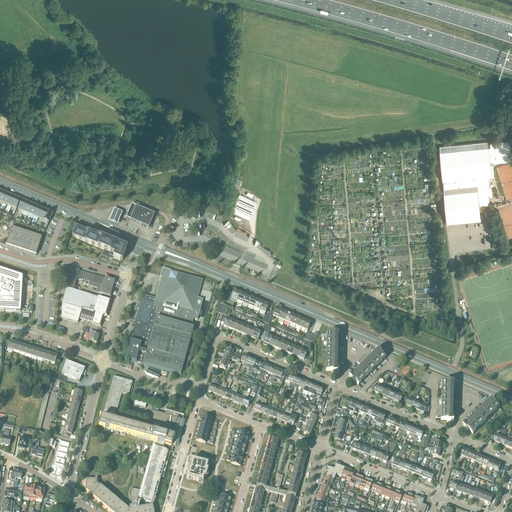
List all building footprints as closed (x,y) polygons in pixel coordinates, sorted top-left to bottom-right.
[(511,160),(510,140),(490,142),(490,143),(488,143),(488,142),(439,146),(447,225),(481,221),(480,211),(483,211),(483,205),(489,205),(488,188),(489,187),(488,187),(487,185),(491,184),(493,183),(492,180),(494,180),(493,165),(500,163),(500,162),(511,160)] [(11,196),(6,194),(2,203),(7,205),(11,196)] [(257,202),(239,194),(231,212),(249,220),(250,217),(247,215),(253,204),(256,205),(257,202)] [(15,198),(11,196),(7,205),(12,207),(15,198)] [(20,200),(15,198),(12,207),(16,209),(20,200)] [(27,203),(22,201),(18,210),(23,212),(27,203)] [(32,205),(27,203),(23,212),(28,214),(32,205)] [(37,207),(32,205),(28,214),(33,216),(37,207)] [(154,215),(131,205),(125,219),(142,226),(145,227),(146,228),(146,227),(148,228),(150,225),(152,222),(151,222),(154,215)] [(42,210),(37,207),(33,216),(38,218),(42,210)] [(47,212),(42,210),(38,218),(43,220),(47,212)] [(108,222),(117,227),(123,214),(113,210),(108,222)] [(52,214),(47,212),(43,220),(48,223),(52,214)] [(75,229),(73,233),(72,235),(75,237),(75,238),(79,240),(79,238),(82,239),(81,241),(85,242),(86,241),(88,242),(88,243),(91,245),(92,244),(95,245),(94,246),(98,248),(98,246),(101,247),(100,249),(104,250),(102,255),(108,258),(109,257),(120,261),(121,258),(123,259),(126,252),(124,251),(126,248),(119,245),(112,242),(111,244),(76,229),(77,227),(74,226),(73,228),(75,229)] [(15,231),(10,245),(35,253),(40,239),(16,231),(15,231)] [(493,246),(493,250),(500,248),(502,248),(501,241),(492,242),(492,245),(496,244),(496,246),(493,246)] [(74,290),(79,271),(66,267),(64,268),(63,287),(74,290)] [(162,277),(156,298),(151,316),(191,327),(193,319),(197,320),(203,299),(197,298),(202,280),(170,272),(171,270),(163,268),(160,276),(162,277)] [(0,269),(0,310),(20,312),(22,277),(0,269)] [(114,281),(92,275),(89,286),(97,289),(96,292),(110,296),(114,281)] [(110,301),(67,288),(62,305),(61,318),(77,323),(79,318),(93,323),(92,325),(99,327),(102,318),(106,316),(105,315),(110,301)] [(228,297),(237,301),(240,293),(238,292),(238,291),(235,289),(235,291),(234,290),(233,294),(229,293),(228,297)] [(237,301),(242,303),(246,295),(242,294),(243,293),(241,292),(240,293),(237,301)] [(140,302),(139,302),(138,309),(140,310),(131,341),(130,341),(125,359),(143,364),(143,365),(180,375),(182,371),(186,372),(189,361),(190,362),(195,345),(193,344),(196,334),(192,332),(194,328),(191,327),(151,316),(156,298),(143,295),(141,303),(140,302)] [(246,295),(242,303),(248,305),(251,298),(246,295)] [(251,298),(248,305),(254,308),(257,300),(251,298)] [(257,300),(254,308),(259,310),(263,303),(257,300)] [(263,303),(259,310),(265,313),(269,305),(263,303)] [(278,318),(282,311),(276,308),(273,316),(278,318)] [(284,321),(287,313),(282,311),(278,318),(284,321)] [(290,323),(293,316),(287,313),(284,321),(290,323)] [(295,326),(299,318),(293,316),(290,323),(295,326)] [(223,326),(229,328),(232,321),(226,318),(223,326)] [(301,328),(304,320),(299,318),(295,326),(301,328)] [(311,323),(304,320),(301,328),(307,331),(311,323)] [(238,323),(232,321),(229,328),(234,331),(238,323)] [(234,331),(240,333),(243,325),(238,323),(234,331)] [(240,333),(246,336),(249,328),(243,325),(240,333)] [(249,328),(246,336),(252,338),(255,330),(249,328)] [(255,330),(252,338),(258,341),(261,333),(255,330)] [(96,344),(99,336),(97,336),(97,333),(90,331),(86,342),(92,343),(92,342),(96,344)] [(332,372),(332,374),(338,374),(338,367),(336,367),(337,335),(338,335),(338,334),(326,334),(326,335),(327,335),(326,371),(325,371),(325,372),(332,372)] [(266,346),(267,344),(269,345),(272,338),(266,335),(263,343),(264,343),(263,345),(266,346)] [(275,348),(278,340),(272,338),(269,345),(275,348)] [(284,343),(278,340),(275,348),(281,350),(284,343)] [(13,350),(16,343),(10,341),(7,349),(13,350)] [(22,344),(16,343),(13,350),(19,352),(22,344)] [(286,353),(290,345),(284,343),(281,350),(286,353)] [(28,346),(22,344),(19,352),(25,354),(28,346)] [(295,347),(290,345),(286,353),(292,355),(295,347)] [(31,356),(34,348),(28,346),(25,354),(31,356)] [(226,352),(225,354),(238,360),(241,354),(237,352),(236,354),(233,353),(233,351),(225,347),(224,350),(226,352)] [(292,355),(298,358),(301,350),(295,347),(292,355)] [(37,358),(40,350),(34,348),(31,356),(37,358)] [(46,352),(40,350),(37,358),(43,360),(46,352)] [(307,352),(301,350),(298,358),(304,360),(307,352)] [(353,373),(348,379),(352,383),(353,381),(358,386),(358,385),(384,359),(384,360),(385,359),(376,351),(377,352),(354,374),(353,373)] [(49,362),(52,354),(46,352),(43,360),(49,362)] [(52,354),(49,362),(55,363),(58,356),(52,354)] [(225,354),(222,359),(229,362),(230,359),(236,362),(235,365),(237,366),(239,363),(239,361),(237,360),(237,359),(238,360),(225,354)] [(246,368),(246,367),(250,358),(244,356),(241,363),(244,365),(243,367),(246,368)] [(248,372),(250,373),(253,367),(256,360),(250,358),(246,367),(249,368),(248,372)] [(229,362),(222,359),(219,367),(225,370),(227,365),(230,366),(231,363),(229,362)] [(258,361),(256,360),(253,367),(250,373),(252,374),(255,368),(259,369),(261,363),(262,362),(258,360),(258,361)] [(63,370),(61,375),(67,377),(79,382),(81,377),(85,369),(66,361),(63,369),(63,370)] [(259,369),(262,370),(259,377),(261,378),(260,380),(261,380),(264,371),(267,365),(261,363),(259,369)] [(267,372),(269,374),(272,367),(267,365),(264,371),(261,380),(263,381),(265,376),(267,372)] [(272,382),(275,376),(278,370),(272,367),(269,374),(272,375),(271,379),(269,383),(271,384),(272,382)] [(275,383),(276,379),(280,381),(279,382),(282,383),(283,379),(281,378),(283,372),(278,370),(275,376),(272,382),(275,383)] [(287,381),(290,382),(289,386),(288,389),(290,390),(296,377),(290,375),(289,377),(287,376),(285,380),(287,381)] [(179,415),(180,412),(166,408),(165,411),(166,411),(165,414),(152,410),(146,430),(114,421),(121,394),(129,396),(133,382),(114,376),(102,417),(101,417),(98,426),(157,442),(156,448),(153,447),(146,474),(147,474),(140,500),(152,503),(159,477),(163,478),(170,452),(172,453),(174,447),(178,445),(185,420),(183,419),(182,420),(178,418),(179,415)] [(292,391),(295,385),(298,386),(301,380),(296,377),(290,390),(288,394),(290,395),(292,391)] [(301,380),(298,386),(301,387),(300,390),(299,394),(301,395),(302,392),(304,388),(306,382),(301,380)] [(220,396),(224,384),(225,382),(223,381),(221,385),(219,389),(216,388),(214,394),(220,396)] [(214,394),(216,388),(218,385),(212,382),(211,385),(208,392),(214,394)] [(304,388),(302,392),(308,394),(310,391),(309,391),(312,383),(309,382),(309,383),(306,382),(304,388)] [(310,398),(312,399),(318,387),(316,386),(316,385),(312,383),(309,391),(310,391),(308,394),(311,395),(310,398)] [(375,393),(381,395),(385,386),(377,383),(376,383),(370,389),(371,389),(374,390),(373,391),(375,392),(375,393)] [(440,420),(440,421),(447,421),(447,423),(452,423),(453,416),(451,416),(452,384),(453,384),(453,383),(441,383),(442,383),(441,420),(440,420)] [(385,386),(381,395),(383,396),(383,397),(387,399),(391,389),(385,386)] [(228,390),(227,393),(225,398),(231,401),(236,388),(233,387),(232,390),(231,391),(228,390)] [(310,404),(313,405),(317,396),(320,397),(323,389),(324,388),(320,387),(318,387),(312,399),(310,404)] [(27,388),(25,396),(33,398),(37,398),(39,391),(27,388)] [(391,389),(387,399),(391,401),(391,399),(393,400),(396,394),(397,391),(391,389)] [(74,390),(73,396),(81,398),(82,392),(74,390)] [(239,397),(236,403),(242,405),(247,393),(244,392),(243,395),(242,395),(241,398),(239,397)] [(249,394),(247,393),(242,405),(248,407),(250,402),(247,400),(248,398),(248,397),(249,394)] [(402,396),(396,394),(393,400),(399,403),(402,396)] [(81,398),(73,396),(71,402),(79,404),(81,398)] [(417,410),(420,404),(417,403),(419,397),(417,396),(415,399),(414,401),(411,408),(417,410)] [(411,408),(414,401),(406,398),(404,402),(407,403),(405,405),(411,408)] [(348,411),(350,408),(349,408),(352,402),(346,399),(344,405),(344,406),(342,411),(344,412),(347,414),(348,411)] [(499,408),(500,408),(491,399),(491,400),(492,401),(469,423),(468,422),(463,427),(467,431),(468,430),(473,435),(473,434),(487,420),(486,420),(490,416),(491,416),(497,410),(496,409),(498,407),(499,408)] [(79,404),(71,402),(70,408),(78,410),(79,404)] [(254,410),(259,412),(262,406),(263,404),(263,403),(261,402),(260,403),(257,402),(256,404),(254,410)] [(349,408),(350,408),(348,411),(354,413),(355,410),(358,404),(352,402),(349,408)] [(267,409),(265,414),(271,417),(273,411),(276,404),(273,403),(272,407),(268,406),(267,409)] [(278,405),(276,404),(273,411),(271,417),(276,419),(278,413),(279,410),(276,409),(278,405)] [(351,419),(352,420),(353,419),(355,417),(357,414),(356,414),(358,411),(360,413),(363,406),(358,404),(355,410),(354,413),(352,416),(351,419)] [(420,404),(417,410),(424,413),(426,407),(420,404)] [(363,406),(360,413),(363,414),(362,416),(361,420),(363,421),(365,417),(366,415),(369,409),(367,408),(367,407),(364,405),(363,406)] [(27,408),(24,420),(32,421),(35,410),(32,409),(27,408)] [(78,410),(70,408),(68,414),(76,416),(78,410)] [(282,421),(287,409),(284,408),(283,411),(279,410),(278,413),(276,419),(282,421)] [(287,423),(291,414),(288,412),(289,410),(287,409),(282,421),(284,422),(284,423),(287,424),(287,423)] [(374,411),(369,409),(366,415),(365,417),(368,418),(369,416),(371,417),(374,411)] [(380,413),(374,411),(371,417),(375,419),(373,421),(372,424),(375,425),(376,423),(377,420),(380,413)] [(306,420),(308,421),(315,423),(317,418),(315,417),(315,415),(312,413),(309,419),(307,418),(306,420)] [(377,420),(376,423),(383,426),(386,420),(384,419),(386,415),(382,413),(382,414),(380,413),(377,420)] [(76,416),(68,414),(67,420),(75,423),(76,416)] [(296,416),(291,414),(287,423),(293,426),(295,420),(296,418),(297,416),(296,416)] [(390,425),(389,429),(391,430),(393,426),(396,420),(394,420),(394,418),(391,417),(390,419),(388,418),(386,423),(390,425)] [(75,423),(67,420),(65,426),(73,429),(75,423)] [(338,424),(337,427),(344,429),(346,430),(347,427),(345,426),(346,421),(342,420),(341,421),(339,420),(339,421),(338,421),(337,424),(338,424)] [(396,428),(399,429),(401,423),(396,420),(393,426),(391,430),(391,432),(393,433),(395,430),(396,428)] [(312,429),(315,423),(308,421),(307,424),(299,421),(298,423),(312,429)] [(400,440),(402,437),(403,434),(404,431),(407,425),(405,424),(406,423),(402,421),(401,423),(399,429),(398,432),(400,433),(398,439),(400,440)] [(312,429),(298,423),(296,429),(300,431),(301,428),(305,429),(304,432),(310,435),(312,429)] [(404,431),(403,434),(406,435),(407,432),(410,433),(410,434),(412,427),(413,426),(409,424),(409,425),(409,426),(407,425),(404,431)] [(73,429),(65,426),(64,433),(62,432),(61,435),(69,437),(70,434),(72,435),(73,429)] [(342,435),(344,429),(337,427),(336,429),(335,429),(334,432),(335,433),(342,435)] [(410,441),(413,442),(415,436),(418,430),(412,427),(410,434),(410,433),(408,436),(411,437),(410,441)] [(9,446),(11,439),(8,438),(9,431),(3,430),(3,433),(6,434),(5,438),(2,437),(1,437),(0,440),(1,440),(1,444),(9,446)] [(415,436),(413,442),(415,443),(418,437),(421,438),(423,432),(418,430),(415,436)] [(501,437),(499,444),(504,446),(507,439),(504,438),(505,435),(507,431),(504,430),(503,434),(502,435),(501,437)] [(345,436),(342,435),(335,433),(335,436),(334,436),(333,439),(334,439),(334,440),(337,441),(337,443),(340,443),(341,438),(344,439),(345,436)] [(493,441),(499,444),(501,437),(496,435),(493,441)] [(30,441),(21,438),(18,448),(19,449),(22,450),(22,449),(25,450),(25,448),(26,446),(29,447),(30,441)] [(273,490),(265,488),(279,440),(270,438),(248,511),(258,511),(264,492),(278,495),(286,497),(281,511),(291,511),(307,455),(298,453),(287,493),(279,491),(283,476),(277,475),(273,490)] [(358,451),(363,440),(360,439),(358,444),(353,442),(350,448),(353,449),(358,451)] [(366,441),(363,440),(358,451),(364,454),(366,447),(364,446),(366,441)] [(433,449),(440,450),(442,444),(438,443),(439,441),(436,440),(433,449)] [(60,441),(58,447),(68,450),(69,444),(60,441)] [(32,448),(33,448),(32,455),(38,456),(38,457),(43,458),(45,450),(37,448),(37,447),(38,447),(38,446),(38,445),(38,444),(33,443),(32,448)] [(369,456),(374,444),(371,443),(369,449),(366,447),(364,454),(369,456)] [(377,445),(374,444),(369,456),(375,458),(379,449),(376,448),(377,445)] [(58,447),(57,453),(67,455),(68,450),(58,447)] [(380,460),(385,449),(382,448),(381,450),(379,449),(375,458),(380,460)] [(440,450),(433,449),(431,448),(430,451),(432,451),(432,455),(438,457),(438,456),(440,457),(441,454),(439,453),(440,450)] [(465,458),(468,451),(463,448),(460,455),(465,458)] [(388,450),(385,449),(380,460),(386,463),(389,456),(386,455),(388,450)] [(392,465),(397,467),(401,458),(402,455),(403,456),(404,452),(401,451),(398,458),(397,460),(393,458),(391,461),(393,462),(392,465)] [(471,460),(474,453),(468,451),(465,458),(471,460)] [(57,453),(55,458),(65,461),(67,455),(57,453)] [(479,456),(474,453),(471,460),(476,462),(479,456)] [(479,456),(476,462),(482,465),(485,458),(479,456)] [(55,458),(54,464),(64,466),(65,461),(55,458)] [(403,462),(404,459),(401,458),(397,467),(403,469),(406,463),(403,462)] [(487,467),(490,460),(485,458),(482,465),(487,467)] [(188,471),(186,478),(203,483),(204,478),(206,478),(208,470),(206,469),(208,464),(192,459),(189,467),(188,467),(187,470),(188,471)] [(428,472),(426,478),(431,481),(434,474),(431,474),(435,464),(437,464),(438,461),(433,460),(429,470),(428,472)] [(492,461),(490,460),(487,467),(486,470),(488,471),(490,468),(493,470),(496,463),(496,462),(493,460),(492,461)] [(409,472),(411,466),(412,463),(413,463),(410,461),(409,464),(406,463),(403,469),(409,472)] [(334,469),(336,474),(341,476),(345,468),(340,466),(340,464),(336,462),(335,464),(336,465),(334,468),(334,469)] [(411,466),(409,472),(414,474),(417,468),(418,465),(415,464),(415,465),(412,463),(411,466)] [(417,468),(414,474),(420,476),(422,470),(425,464),(422,463),(421,467),(418,465),(417,468)] [(496,463),(493,470),(499,472),(501,465),(496,463)] [(420,476),(426,478),(428,472),(429,470),(426,469),(427,466),(425,464),(422,470),(420,476)] [(52,465),(51,472),(51,473),(60,475),(60,474),(61,474),(63,468),(52,465)] [(326,477),(334,480),(336,474),(334,469),(333,469),(330,467),(330,466),(328,465),(326,470),(328,471),(326,476),(326,477)] [(349,470),(346,478),(351,480),(354,472),(349,470)] [(13,471),(12,474),(11,474),(10,481),(11,481),(10,485),(7,484),(6,487),(13,488),(14,482),(15,482),(17,471),(13,471)] [(351,480),(349,485),(353,487),(355,484),(358,476),(354,474),(354,472),(351,480)] [(358,476),(355,484),(360,486),(363,478),(358,476)] [(462,494),(462,493),(464,487),(461,486),(465,477),(462,476),(461,478),(456,491),(462,494)] [(450,489),(456,491),(461,478),(459,477),(457,480),(454,478),(453,482),(453,483),(450,489)] [(363,478),(360,486),(364,488),(368,479),(363,478)] [(113,511),(153,511),(153,506),(139,509),(140,503),(137,503),(140,491),(132,489),(130,495),(130,494),(132,506),(130,507),(130,510),(129,510),(98,484),(97,479),(86,479),(86,489),(113,511)] [(368,479),(364,488),(363,490),(368,492),(373,481),(368,479)] [(375,493),(379,484),(374,482),(371,491),(375,493)] [(30,498),(30,497),(30,496),(32,487),(32,485),(27,484),(27,485),(25,485),(23,497),(30,498)] [(380,494),(383,486),(379,484),(375,493),(380,494)] [(320,491),(329,494),(330,489),(322,486),(320,491)] [(385,496),(388,488),(383,486),(380,494),(385,496)] [(36,496),(36,498),(42,499),(43,496),(44,496),(44,494),(43,494),(44,489),(42,489),(42,488),(38,487),(36,496)] [(8,491),(7,496),(7,497),(16,498),(17,489),(11,488),(10,491),(8,491)] [(390,498),(393,490),(388,488),(385,496),(390,498)] [(473,497),(474,496),(476,491),(470,489),(470,488),(467,495),(473,497)] [(394,500),(398,492),(393,490),(390,498),(394,500)] [(473,497),(479,499),(482,492),(476,490),(476,491),(474,496),(473,497)] [(402,494),(398,492),(394,500),(399,502),(402,494)] [(479,499),(485,501),(487,495),(484,493),(482,492),(479,499)] [(47,510),(49,511),(53,496),(54,494),(49,493),(45,506),(48,507),(47,510)] [(406,503),(410,495),(405,493),(402,501),(406,503)] [(487,495),(485,501),(490,504),(494,494),(492,493),(490,496),(487,495)] [(59,496),(54,494),(53,496),(49,511),(51,511),(53,505),(54,503),(57,503),(59,496)] [(319,495),(317,500),(327,504),(329,499),(327,498),(321,496),(319,495)] [(414,497),(410,495),(406,503),(411,505),(414,497)] [(416,507),(422,505),(422,504),(423,500),(424,501),(425,498),(421,496),(420,499),(414,497),(411,505),(416,507)]
